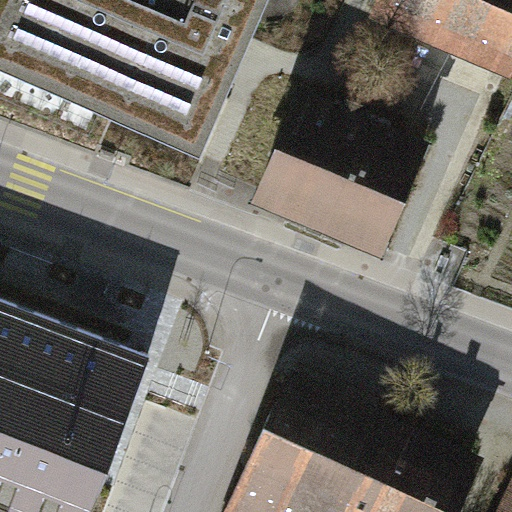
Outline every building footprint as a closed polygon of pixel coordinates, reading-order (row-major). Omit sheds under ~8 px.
[(0,0),(0,57),(196,142),(257,0),(0,0)] [(511,0),(380,0),(377,9),(511,65),(511,0)] [(343,110),(305,93),(261,194),(380,245),(424,144),(358,116),(364,103),(349,97),(343,110)] [(0,486),(76,511),(94,511),(157,328),(0,274),(0,486)] [(431,511),(455,451),(266,379),(215,511),(431,511)] [(511,511),(511,472),(498,467),(477,511),(511,511)]
